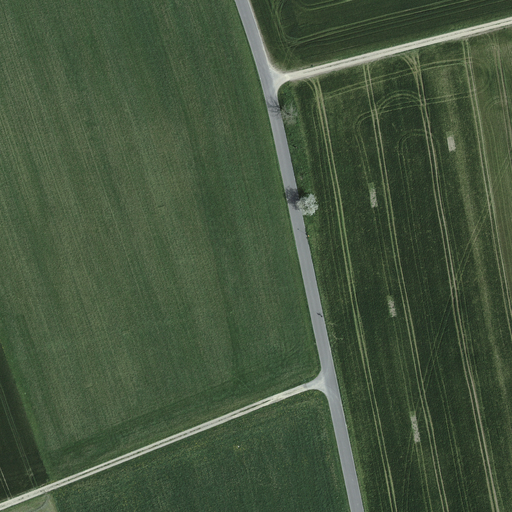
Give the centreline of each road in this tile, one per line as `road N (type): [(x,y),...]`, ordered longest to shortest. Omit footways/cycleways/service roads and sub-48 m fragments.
road 1 (unclassified): [(240,0),(268,82),(358,511)]
road 2 (track): [(330,379),(0,506)]
road 3 (track): [(268,82),(511,21)]
